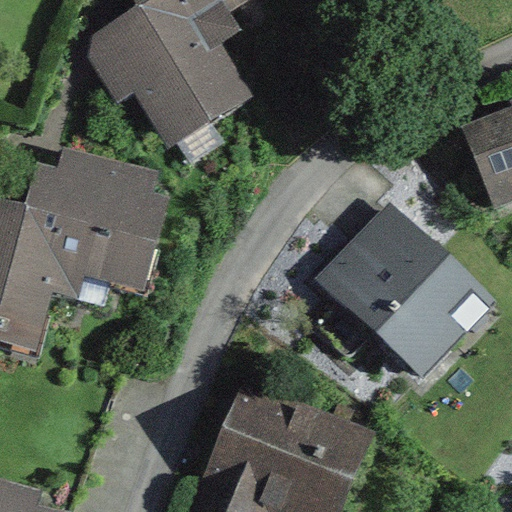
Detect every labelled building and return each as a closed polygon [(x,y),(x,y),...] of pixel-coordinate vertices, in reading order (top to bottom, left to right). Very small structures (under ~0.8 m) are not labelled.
[(130,0),(134,7),(240,32),(229,13),(250,0),(130,0)] [(253,98),(219,45),(240,32),(134,7),(94,31),(87,62),(116,108),(134,97),(168,151),(176,145),(189,166),(224,144),(211,124),(253,98)] [(511,202),(511,99),(509,100),(511,107),(460,126),(492,210),(511,202)] [(84,270),(76,302),(103,308),(109,284),(144,293),(168,196),(152,192),(157,173),(62,150),(57,169),(36,163),(25,208),(68,218),(57,263),(84,270)] [(53,296),(76,302),(84,270),(57,263),(68,218),(25,208),(0,201),(0,343),(39,353),(53,296)] [(496,304),(389,202),(314,279),(342,305),(317,331),(348,361),(373,335),(422,382),(496,304)] [(342,511),(373,432),(244,382),(201,490),(209,493),(201,511),(342,511)] [(41,491),(0,479),(0,511),(63,511),(38,505),(41,491)]
